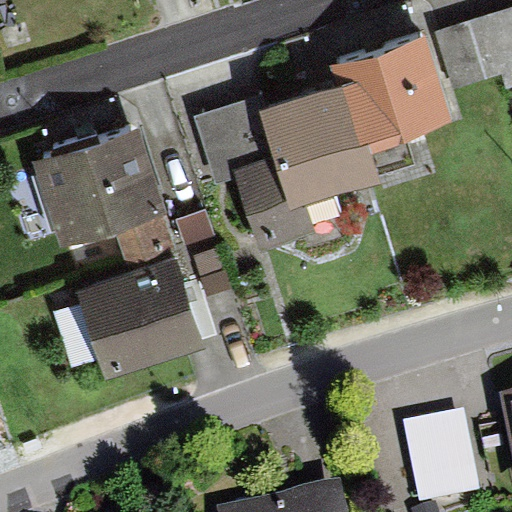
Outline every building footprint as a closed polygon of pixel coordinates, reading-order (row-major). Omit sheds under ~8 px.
[(511,69),(511,0),(498,0),(427,24),(449,90),(511,69)] [(449,90),(427,24),(345,51),(349,63),(374,136),(456,108),(449,90)] [(374,136),(349,63),(260,93),(289,181),(379,151),(374,136)] [(140,107),(39,140),(67,225),(168,192),(140,107)] [(203,336),(180,265),(89,294),(112,365),(203,336)] [(511,389),(502,391),(511,439),(511,389)] [(400,418),(418,498),(485,483),(467,404),(400,418)] [(342,511),(337,480),(221,501),(223,511),(342,511)]
